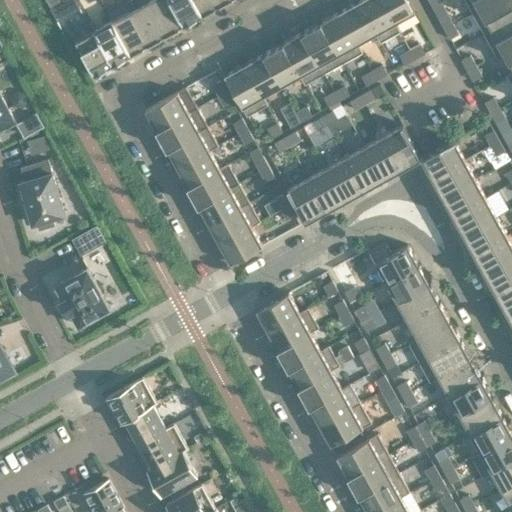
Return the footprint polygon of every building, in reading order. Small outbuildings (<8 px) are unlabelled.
[(147,0),(127,0),(125,2),(149,44),(161,37),(160,36),(165,33),(166,35),(166,34),(147,0)] [(147,0),(166,34),(179,28),(178,26),(183,24),(184,25),(170,0),(147,0)] [(194,0),(170,0),(184,25),(197,18),(196,16),(201,14),(201,15),(202,15),(194,0)] [(217,0),(194,0),(202,15),(215,8),(214,6),(218,4),(219,5),(220,5),(217,0)] [(358,0),(339,11),(362,52),(357,43),(375,33),(380,41),(358,0)] [(382,0),(358,0),(380,41),(399,31),(382,0)] [(408,0),(382,0),(399,31),(400,31),(395,22),(415,11),(408,0)] [(465,0),(472,12),(493,0),(465,0)] [(511,0),(493,0),(472,12),(484,33),(511,17),(511,0)] [(50,7),(54,14),(64,8),(61,1),(50,7)] [(129,10),(112,20),(131,54),(143,47),(142,46),(147,43),(148,45),(149,44),(125,2),(124,2),(129,10)] [(339,11),(320,21),(342,62),(362,52),(339,11)] [(438,17),(443,27),(452,23),(446,12),(438,17)] [(511,17),(484,33),(495,54),(511,44),(511,17)] [(90,21),(89,21),(113,64),(125,57),(125,56),(129,53),(130,55),(131,54),(112,20),(95,29),(90,21)] [(113,64),(89,21),(71,32),(94,74),(108,67),(107,66),(111,63),(112,64),(113,64)] [(320,21),(301,32),(324,73),(342,62),(320,21)] [(452,23),(443,27),(449,38),(458,33),(452,23)] [(301,32),(282,42),(305,83),(324,73),(301,32)] [(282,42),(263,53),(281,85),(299,75),(304,84),(305,83),(282,42)] [(420,43),(410,49),(415,57),(425,52),(420,43)] [(511,71),(507,75),(511,71),(511,44),(495,54),(502,50),(511,67),(511,71)] [(415,57),(410,49),(399,55),(404,64),(415,57)] [(263,53),(244,63),(262,96),(281,85),(263,53)] [(461,59),(467,69),(475,65),(470,54),(461,59)] [(262,96),(244,63),(224,74),(247,115),(267,104),(262,96)] [(382,64),(372,70),(377,78),(387,73),(382,64)] [(475,65),(467,69),(473,80),(481,75),(475,65)] [(377,78),(372,70),(361,76),(366,84),(377,78)] [(212,84),(218,95),(226,90),(221,79),(212,84)] [(381,83),(360,94),(365,103),(386,92),(381,83)] [(344,85),(334,91),(338,100),(349,94),(344,85)] [(226,90),(218,95),(223,105),(232,100),(226,90)] [(145,109),(156,129),(188,111),(177,91),(145,109)] [(338,100),(334,91),(323,97),(328,105),(338,100)] [(0,126),(14,119),(0,93),(0,126)] [(365,103),(360,94),(350,100),(354,109),(365,103)] [(484,101),(490,111),(499,107),(493,96),(484,101)] [(333,110),(322,115),(327,124),(347,113),(342,105),(333,110)] [(306,106),(296,112),(301,121),(311,115),(306,106)] [(499,107),(490,111),(496,122),(505,117),(499,107)] [(156,129),(166,148),(207,125),(199,129),(188,111),(156,129)] [(301,121),(296,112),(285,118),(290,126),(301,121)] [(36,113),(18,123),(24,135),(42,125),(36,113)] [(327,124),(322,115),(312,121),(317,130),(327,124)] [(233,122),(238,133),(247,128),(241,117),(233,122)] [(267,128),(271,137),(282,131),(277,122),(267,128)] [(402,124),(383,135),(400,167),(420,156),(402,124)] [(166,148),(177,167),(218,144),(207,125),(166,148)] [(247,128),(238,133),(244,143),(253,138),(247,128)] [(484,134),(490,144),(499,140),(493,129),(484,134)] [(295,130),(285,136),(289,145),(300,139),(295,130)] [(41,135),(28,139),(30,148),(43,144),(45,148),(49,147),(48,143),(45,134),(41,135)] [(383,135),(364,145),(382,178),(400,167),(383,135)] [(289,145),(285,136),(274,142),(279,151),(289,145)] [(421,157),(432,176),(465,158),(454,139),(421,157)] [(499,140),(490,144),(496,155),(504,150),(499,140)] [(177,167),(187,185),(220,168),(210,149),(218,144),(177,167)] [(364,145),(345,156),(363,188),(382,178),(364,145)] [(254,160),(259,170),(268,166),(262,155),(258,146),(249,151),(254,160)] [(345,156),(326,166),(344,199),(363,188),(345,156)] [(20,181),(32,223),(36,222),(38,229),(55,224),(52,217),(65,213),(48,158),(20,166),(24,179),(20,181)] [(432,176),(443,195),(475,177),(465,158),(432,176)] [(268,166),(259,170),(265,181),(274,176),(268,166)] [(326,166),(307,177),(325,209),(344,199),(326,166)] [(187,185),(198,204),(239,182),(238,181),(230,186),(220,168),(187,185)] [(325,209),(307,177),(287,188),(305,220),(325,209)] [(443,195),(453,214),(486,196),(475,177),(443,195)] [(198,204),(208,223),(249,201),(239,182),(198,204)] [(274,198),(280,208),(289,203),(283,193),(274,198)] [(453,214),(463,233),(496,215),(486,196),(453,214)] [(208,223),(219,242),(260,220),(249,201),(208,223)] [(289,203),(280,208),(286,219),(295,214),(289,203)] [(463,233),(474,252),(506,234),(496,215),(463,233)] [(260,220),(219,242),(230,262),(262,244),(251,225),(260,220)] [(105,240),(96,225),(72,238),(81,254),(105,240)] [(474,252),(485,271),(511,256),(511,244),(506,234),(474,252)] [(368,250),(386,281),(418,263),(407,243),(391,252),(385,241),(368,250)] [(511,256),(485,271),(495,290),(511,280),(511,256)] [(386,281),(396,301),(429,283),(418,263),(386,281)] [(77,323),(78,325),(80,324),(108,308),(110,307),(109,305),(88,268),(87,266),(85,267),(57,283),(57,282),(55,284),(56,285),(63,297),(59,299),(61,303),(62,303),(65,309),(67,313),(71,311),(77,323)] [(323,285),(329,295),(338,290),(332,280),(323,285)] [(511,280),(495,290),(505,309),(511,305),(511,280)] [(396,301),(407,319),(439,301),(429,283),(396,301)] [(344,290),(350,301),(359,296),(353,286),(344,290)] [(256,309),(267,329),(308,307),(299,311),(288,291),(256,309)] [(333,304),(339,314),(348,309),(342,299),(333,304)] [(409,343),(450,320),(439,301),(407,319),(417,338),(409,343)] [(355,309),(361,320),(369,315),(363,304),(355,309)] [(267,329),(277,348),(318,326),(308,307),(267,329)] [(348,309),(339,314),(345,325),(354,320),(348,309)] [(369,315),(361,320),(366,330),(375,325),(369,315)] [(409,343),(419,362),(460,339),(450,320),(409,343)] [(277,348),(288,367),(329,345),(328,344),(320,349),(310,331),(318,326),(277,348)] [(354,341),(360,352),(369,347),(363,337),(354,341)] [(419,362),(430,381),(471,358),(460,339),(419,362)] [(376,347),(382,358),(390,353),(384,342),(376,347)] [(0,376),(14,369),(0,343),(0,376)] [(288,367),(298,386),(339,363),(329,345),(288,367)] [(369,347),(360,352),(366,363),(375,358),(369,347)] [(390,353),(382,358),(387,368),(396,363),(390,353)] [(439,377),(449,395),(481,377),(471,358),(430,381),(439,377)] [(298,386),(309,405),(341,387),(331,369),(339,364),(339,363),(298,386)] [(375,379),(381,390),(390,385),(384,374),(375,379)] [(107,395),(120,420),(156,400),(143,375),(107,395)] [(449,395),(459,414),(492,396),(481,377),(449,395)] [(396,385),(403,396),(411,391),(405,380),(396,385)] [(390,385),(381,390),(387,400),(391,398),(396,395),(390,385)] [(309,405),(319,424),(360,401),(351,406),(341,387),(309,405)] [(411,391),(403,396),(408,406),(417,401),(411,391)] [(391,398),(387,400),(395,415),(404,411),(396,395),(391,398)] [(459,414),(470,433),(502,415),(492,396),(459,414)] [(125,419),(138,442),(166,427),(153,404),(157,401),(156,400),(120,420),(121,421),(125,419)] [(360,401),(319,424),(330,444),(371,421),(360,401)] [(471,456),(472,456),(511,434),(511,433),(502,415),(470,433),(480,451),(471,456)] [(424,420),(415,424),(421,435),(429,430),(424,420)] [(406,429),(412,440),(421,435),(415,424),(406,429)] [(147,468),(147,469),(183,449),(183,448),(179,450),(166,427),(138,442),(151,466),(147,468)] [(429,430),(421,435),(427,446),(435,441),(429,430)] [(336,455),(347,475),(388,453),(377,433),(336,455)] [(511,434),(472,456),(482,475),(511,458),(511,434)] [(421,435),(412,440),(418,450),(427,446),(421,435)] [(183,449),(147,469),(161,494),(197,474),(183,449)] [(347,475),(358,494),(399,472),(388,453),(347,475)] [(438,461),(444,471),(453,466),(447,456),(438,461)] [(491,471),(501,490),(511,483),(511,458),(482,475),(482,476),(491,471)] [(424,468),(430,479),(439,474),(433,464),(424,468)] [(453,466),(444,471),(450,482),(459,477),(453,466)] [(358,494),(367,511),(370,511),(409,490),(399,472),(358,494)] [(439,474),(430,479),(436,489),(445,485),(439,474)] [(84,491),(95,511),(102,511),(121,501),(108,478),(84,491)] [(165,502),(170,511),(206,511),(215,507),(202,482),(165,502)] [(511,483),(501,490),(511,508),(511,483)] [(370,511),(410,511),(401,495),(409,491),(409,490),(370,511)] [(459,499),(465,509),(474,504),(468,494),(459,499)] [(54,500),(58,507),(67,502),(63,495),(54,500)] [(102,511),(127,511),(121,501),(102,511)] [(445,506),(448,511),(459,511),(460,511),(454,501),(445,506)] [(58,507),(60,511),(64,511),(68,510),(69,509),(70,509),(67,502),(58,507)]
